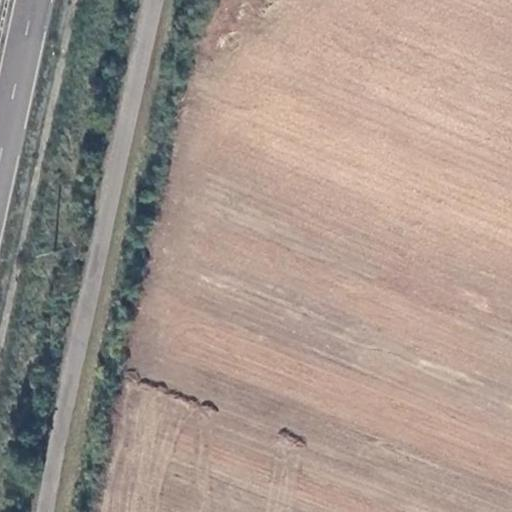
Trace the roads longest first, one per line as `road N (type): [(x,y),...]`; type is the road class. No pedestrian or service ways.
road 1 (unclassified): [(38,511),(150,0)]
road 2 (trunk): [(0,194),(42,0)]
